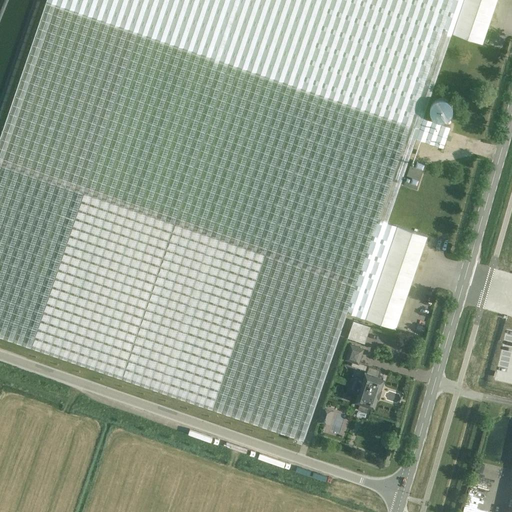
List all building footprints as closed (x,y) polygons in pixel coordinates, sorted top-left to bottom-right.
[(46,0),(0,136),(0,334),(305,439),(348,311),(397,327),(429,234),(427,234),(430,223),(421,221),(418,231),(389,221),(418,137),(445,146),(452,125),(425,116),(453,32),(484,42),(498,0),(46,0)] [(416,189),(425,164),(412,159),(403,184),(416,189)] [(370,326),(353,321),(348,338),(364,343),(370,326)] [(359,408),(368,411),(370,404),(375,406),(379,395),(379,396),(382,388),(381,388),(385,377),(379,375),(381,369),(370,365),(369,365),(359,362),(364,348),(351,343),(347,358),(353,360),(352,364),(368,370),(367,371),(366,371),(362,381),(360,380),(357,389),(359,390),(356,400),(361,401),(359,408)] [(322,407),(320,420),(328,421),(331,409),(322,407)]
